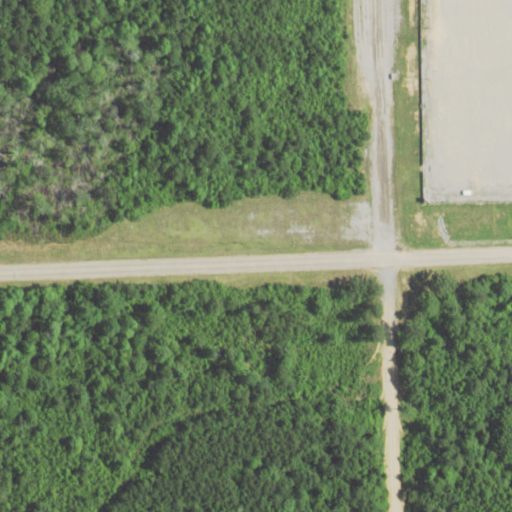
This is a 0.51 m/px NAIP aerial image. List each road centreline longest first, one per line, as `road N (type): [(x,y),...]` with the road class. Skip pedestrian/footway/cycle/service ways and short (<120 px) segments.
road 1 (residential): [(398,511),(377,0)]
road 2 (residential): [(0,274),(511,256)]
